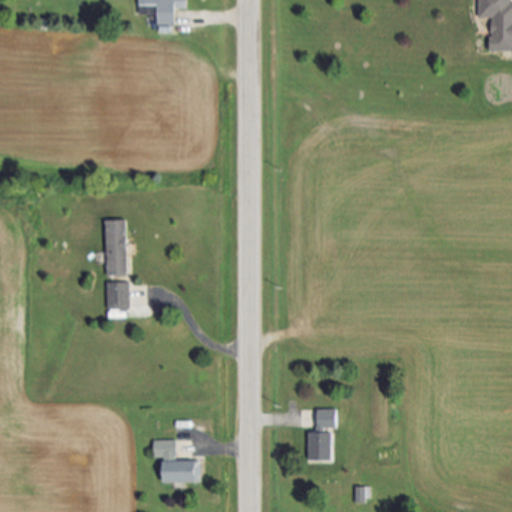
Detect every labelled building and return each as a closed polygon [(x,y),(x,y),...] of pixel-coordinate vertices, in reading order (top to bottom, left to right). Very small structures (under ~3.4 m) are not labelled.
[(158,7),(140,7),(140,0),(188,0),(188,11),(176,11),(176,27),(158,27),(158,7)] [(511,0),(511,53),(493,53),(493,21),(481,21),(481,0),(511,0)] [(108,276),(108,221),(129,221),(130,276),(108,276)] [(108,282),(132,282),(132,310),(108,310),(108,282)] [(310,462),(310,433),(318,433),(318,411),(335,410),(335,462),(310,462)] [(165,484),(164,460),(154,460),(153,442),(177,442),(177,461),(197,461),(197,483),(165,484)] [(356,503),(370,503),(370,487),(357,486),(356,503)]
